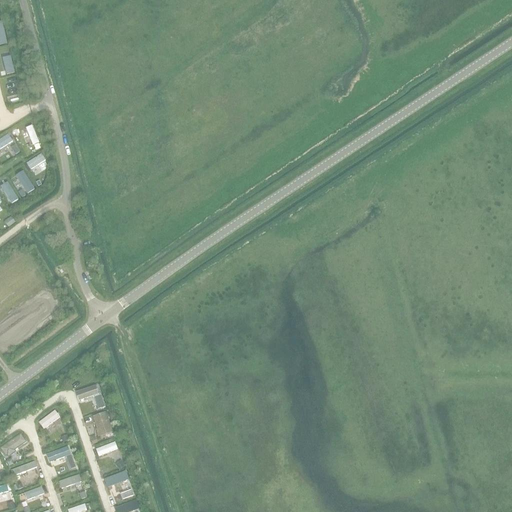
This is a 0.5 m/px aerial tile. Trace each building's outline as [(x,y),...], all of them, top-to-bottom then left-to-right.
[(32,127),(26,130),(33,146),(39,144),(32,127)] [(10,136),(0,142),(0,149),(13,141),(10,136)] [(15,145),(11,148),(15,154),(19,152),(15,145)] [(40,157),(27,165),(30,170),(44,162),(40,157)] [(24,172),(17,176),(29,195),(36,191),(24,172)] [(14,196),(4,180),(0,182),(0,185),(8,199),(14,196)] [(12,217),(5,222),(9,227),(15,223),(12,217)] [(95,387),(76,394),(78,402),(98,396),(95,387)] [(101,395),(94,397),(98,409),(105,407),(101,395)] [(55,413),(39,425),(44,432),(60,420),(55,413)] [(106,413),(93,417),(97,429),(96,429),(99,436),(112,432),(106,414),(106,413)] [(21,435),(0,450),(6,457),(7,456),(8,458),(16,453),(15,451),(27,443),(21,435)] [(115,444),(96,452),(99,459),(118,451),(115,444)] [(67,449),(49,456),(51,463),(69,455),(67,449)] [(12,459),(6,462),(8,467),(14,464),(12,459)] [(121,461),(115,466),(120,471),(125,466),(121,461)] [(35,464),(11,473),(13,479),(37,470),(35,464)] [(127,474),(105,483),(107,490),(130,481),(127,474)] [(79,478),(59,485),(61,491),(81,485),(79,478)] [(7,487),(0,488),(0,496),(9,494),(7,487)] [(41,490),(25,495),(27,503),(44,497),(41,490)] [(131,490),(125,492),(127,500),(134,498),(131,490)]
